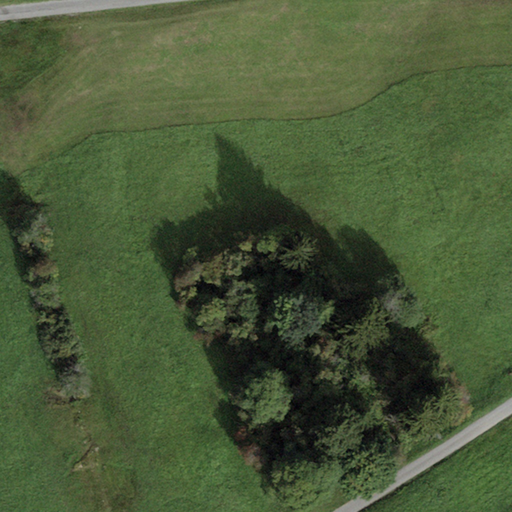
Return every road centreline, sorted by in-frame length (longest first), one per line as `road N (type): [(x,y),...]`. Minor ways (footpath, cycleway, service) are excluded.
road 1 (unclassified): [(511,406),(348,511)]
road 2 (unclassified): [(130,0),(0,13)]
